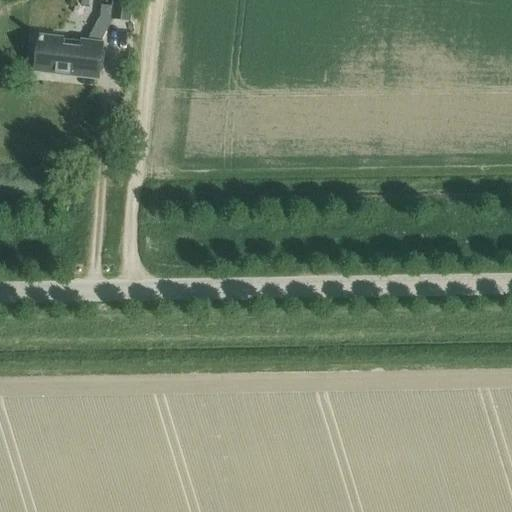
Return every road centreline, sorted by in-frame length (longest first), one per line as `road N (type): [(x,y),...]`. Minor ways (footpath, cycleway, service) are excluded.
road 1 (tertiary): [(0,296),(511,287)]
road 2 (track): [(124,293),(156,0)]
